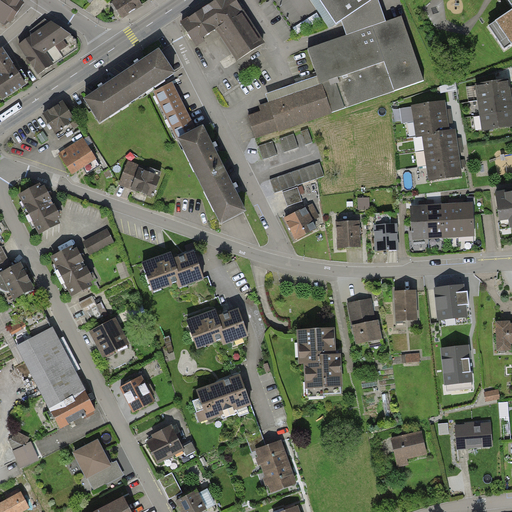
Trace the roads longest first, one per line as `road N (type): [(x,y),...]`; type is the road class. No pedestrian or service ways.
road 1 (residential): [(10,168),(284,262)]
road 2 (residential): [(284,262),(165,15)]
road 3 (residential): [(0,194),(112,415)]
road 4 (residential): [(284,262),(384,272),(511,264)]
road 5 (primary): [(118,46),(0,125)]
road 6 (residential): [(0,476),(112,415)]
